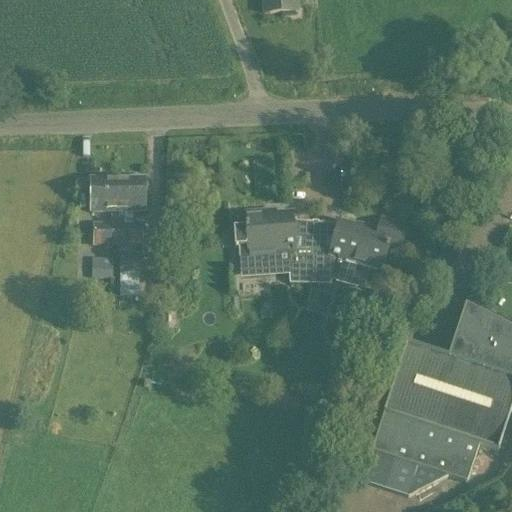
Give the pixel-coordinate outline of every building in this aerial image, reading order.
[(267,0),(269,14),(263,15),(263,16),(297,14),(295,0),(267,0)] [(118,247),(116,247),(114,266),(119,266),(119,298),(138,298),(138,276),(143,276),(142,226),(123,226),(123,214),(145,214),(144,180),(117,181),(118,247)] [(118,247),(117,181),(91,181),(91,215),(98,215),(98,227),(94,227),(94,248),(116,247),(118,247)] [(289,285),(311,286),(313,253),(294,253),(292,216),(265,218),(265,214),(246,216),(247,230),(233,231),(234,251),(236,251),(236,250),(248,249),(249,256),(287,253),(289,285)] [(371,235),(338,226),(330,253),(313,253),(311,286),(329,286),(337,260),(382,272),(387,254),(388,254),(389,250),(395,252),(396,250),(399,248),(403,232),(401,230),(401,228),(386,224),(385,226),(382,227),(380,227),(378,234),(372,232),(371,235)] [(112,261),(92,261),(91,281),(111,282),(112,261)] [(424,290),(419,293),(423,300),(428,297),(424,290)] [(371,453),(371,454),(361,484),(408,500),(448,479),(466,485),(479,447),(497,453),(511,410),(511,333),(464,310),(448,361),(405,347),(371,453)]
